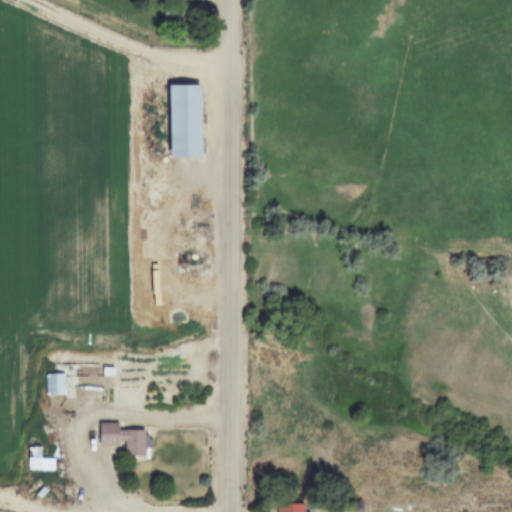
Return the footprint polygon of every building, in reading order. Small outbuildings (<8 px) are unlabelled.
[(203,154),(203,82),(171,82),(171,154),(203,154)] [(46,395),(66,395),(66,372),(46,372),(46,395)] [(119,421),(99,421),(99,444),(126,444),(126,454),(145,454),(145,428),(119,428),(119,421)] [(28,469),(55,469),(55,457),(43,457),(43,430),(28,430),(28,469)] [(304,511),(305,501),(278,502),(277,511),(304,511)]
